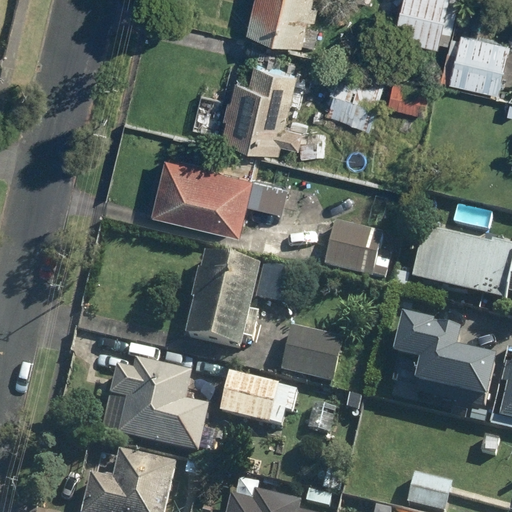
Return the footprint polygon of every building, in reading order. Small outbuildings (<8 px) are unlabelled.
[(254,0),(247,31),(303,44),(314,0),(254,0)] [(450,0),(403,0),(394,38),(438,49),(450,0)] [(501,94),(511,44),(452,32),(442,83),(501,94)] [(226,141),(279,152),(296,75),(243,64),(226,141)] [(368,134),(386,86),(345,71),(328,119),(368,134)] [(389,106),(424,114),(429,91),(393,84),(389,106)] [(167,156),(152,214),(240,235),(254,177),(167,156)] [(323,269),(371,281),(382,238),(335,225),(323,269)] [(501,304),(511,254),(511,253),(421,234),(410,284),(501,304)] [(204,259),(184,340),(239,353),(259,272),(204,259)] [(407,312),(397,353),(425,360),(418,386),(487,403),(499,357),(460,347),(465,327),(407,312)] [(280,375),(331,387),(342,343),(290,331),(280,375)] [(511,362),(498,423),(511,425),(511,362)] [(215,383),(134,366),(119,441),(200,457),(215,383)] [(227,381),(219,415),(267,427),(275,393),(227,381)] [(337,407),(310,403),(306,434),(333,438),(337,407)] [(164,511),(175,471),(99,453),(85,511),(164,511)] [(446,511),(453,486),(415,476),(407,508),(422,511),(446,511)] [(279,511),(274,511),(274,508),(228,499),(225,511),(279,511)]
